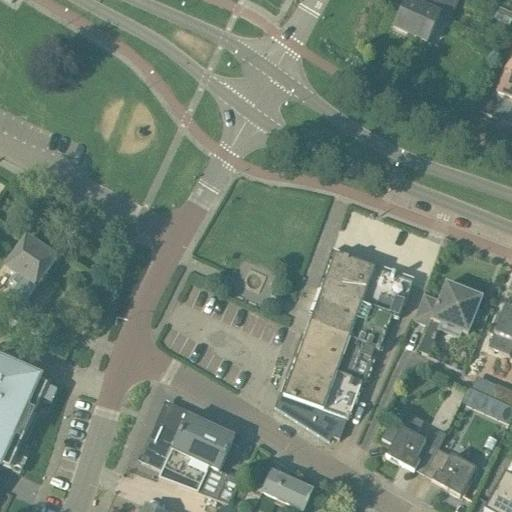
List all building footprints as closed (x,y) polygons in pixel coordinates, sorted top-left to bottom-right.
[(406,1),(393,30),(426,46),(439,17),(448,21),(457,1),(455,0),(426,0),(423,9),(406,1)] [(511,17),(499,11),(493,22),(508,29),(511,19),(511,17)] [(17,290),(2,312),(15,321),(57,261),(25,239),(4,271),(13,277),(9,284),(17,290)] [(321,281),(329,284),(325,294),(392,318),(392,319),(398,321),(403,306),(404,307),(412,286),(393,280),(394,279),(391,278),(390,279),(364,269),(365,266),(357,263),(356,266),(344,262),(346,258),(331,253),(321,281)] [(423,298),(413,324),(428,330),(418,355),(427,358),(439,327),(468,338),(482,301),(445,286),(438,304),(423,298)] [(317,317),(313,329),(380,353),(392,319),(392,318),(325,294),(324,297),(317,293),(310,315),(317,317)] [(511,311),(504,309),(488,349),(509,357),(511,349),(511,311)] [(300,363),(362,385),(362,386),(364,387),(375,355),(379,356),(380,353),(313,329),(308,342),(301,340),(294,359),(300,363)] [(274,411),(329,445),(332,440),(339,442),(346,423),(348,424),(362,386),(362,385),(300,363),(298,370),(290,367),(286,378),(290,380),(287,389),(283,388),(279,398),(283,399),(281,404),(277,403),(274,411)] [(33,418),(39,404),(46,388),(37,384),(33,383),(0,367),(0,468),(1,469),(8,473),(15,457),(22,443),(33,418)] [(511,395),(495,387),(489,401),(511,410),(511,395)] [(511,410),(489,401),(471,392),(467,391),(460,406),(509,428),(511,422),(511,410)] [(204,424),(167,408),(157,431),(160,432),(154,445),(152,443),(142,465),(161,474),(158,481),(229,508),(240,484),(218,474),(231,446),(238,448),(242,440),(240,439),(239,440),(217,430),(216,433),(202,427),(204,424)] [(437,451),(415,440),(423,425),(409,417),(385,460),(413,475),(417,469),(425,473),(437,451)] [(437,451),(425,473),(435,479),(431,485),(459,500),(479,465),(464,457),(460,465),(437,451)] [(233,504),(252,511),(272,511),(275,507),(286,511),(303,511),(312,493),(271,475),(265,489),(252,484),(246,497),(238,493),(233,504)] [(511,511),(511,480),(504,476),(484,511),(511,511)]
